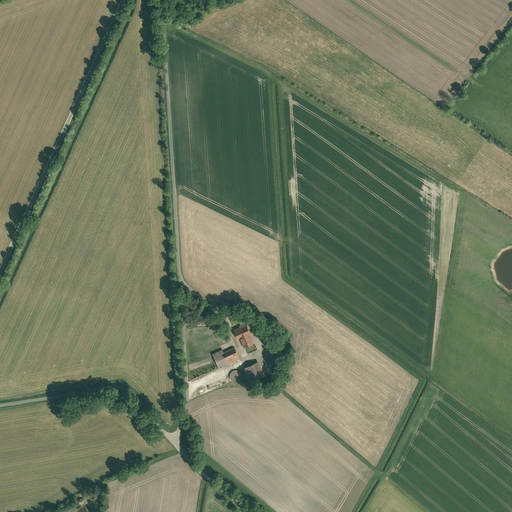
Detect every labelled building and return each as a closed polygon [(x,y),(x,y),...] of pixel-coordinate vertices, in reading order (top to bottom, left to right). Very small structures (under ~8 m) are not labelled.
[(259,348),(251,331),(247,321),(235,326),(239,336),(241,335),(249,352),(259,348)] [(235,344),(224,349),(230,361),(241,356),(235,344)] [(223,346),(213,351),(220,365),(230,361),(224,349),(223,346)] [(260,358),(244,365),(250,377),(265,370),(260,358)] [(242,377),(243,375),(243,373),(243,371),(242,369),(240,367),(237,367),(235,368),(233,369),(232,371),(231,373),(232,376),(233,378),(235,379),(237,379),(240,379),(242,377)]
